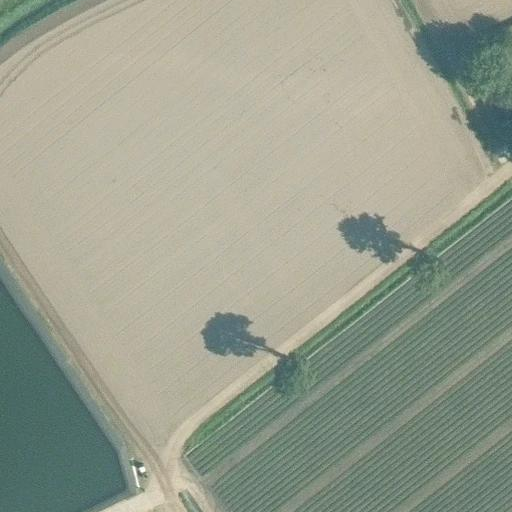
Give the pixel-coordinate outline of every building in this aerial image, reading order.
[(203,92),(211,110),(227,103),(219,85),(203,92)] [(225,500),(429,355),(420,342),(437,330),(439,334),(461,319),(452,306),(440,315),(441,317),(211,480),(225,500)] [(389,393),(229,505),(234,511),(261,511),(403,412),(389,393)] [(423,404),(271,511),(313,511),(438,424),(423,404)] [(466,407),(323,511),(362,511),(480,425),(466,407)] [(511,410),(372,511),(452,511),(511,469),(511,410)]
